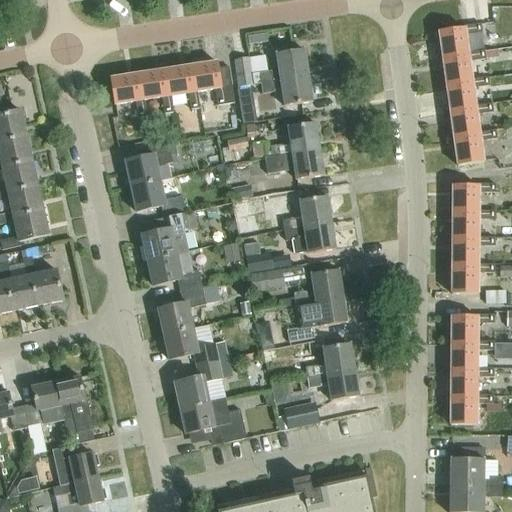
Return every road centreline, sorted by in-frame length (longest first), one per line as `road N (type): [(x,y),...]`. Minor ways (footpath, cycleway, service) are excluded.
road 1 (residential): [(417,432),(420,178),(393,0)]
road 2 (residential): [(65,48),(393,0)]
road 3 (residential): [(122,317),(65,48)]
road 4 (residential): [(162,499),(417,432)]
road 5 (residential): [(162,499),(122,317)]
road 6 (residential): [(0,346),(122,317)]
